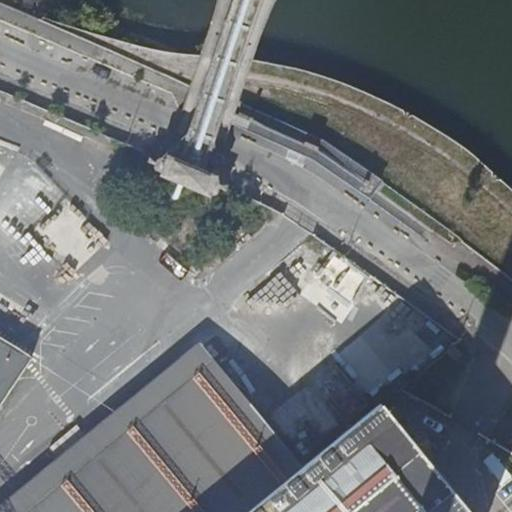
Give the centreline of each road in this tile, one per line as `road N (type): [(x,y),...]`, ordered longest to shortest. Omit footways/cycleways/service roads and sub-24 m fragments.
road 1 (residential): [(321,199),(0,467)]
road 2 (unclassified): [(321,199),(0,57)]
road 3 (unclassified): [(511,345),(321,199)]
